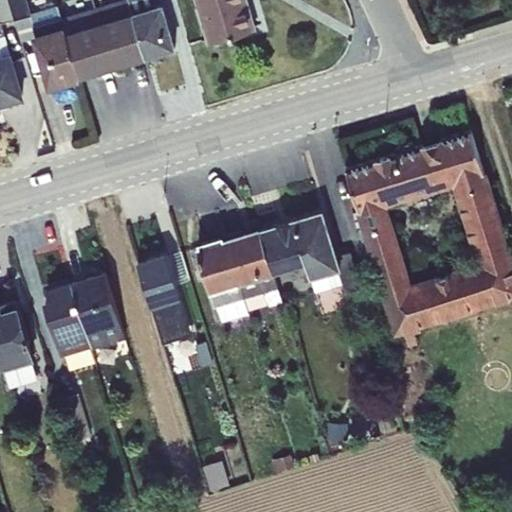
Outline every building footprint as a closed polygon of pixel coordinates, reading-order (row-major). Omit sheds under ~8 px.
[(15,19),(9,0),(0,0),(0,22),(15,19)] [(9,0),(15,19),(31,14),(30,11),(26,0),(9,0)] [(132,10),(129,0),(123,0),(96,8),(113,68),(147,58),(132,10)] [(129,0),(132,10),(153,4),(152,0),(129,0)] [(196,0),(208,40),(256,27),(248,0),(196,0)] [(153,4),(132,10),(147,58),(176,49),(162,1),(153,4)] [(80,77),(67,17),(63,4),(58,6),(57,2),(30,11),(31,14),(15,19),(21,41),(33,37),(32,33),(34,32),(32,25),(62,17),(64,24),(80,77)] [(113,68),(96,8),(67,17),(80,77),(113,68)] [(32,25),(34,32),(64,24),(62,17),(32,25)] [(64,24),(34,32),(32,33),(33,37),(47,87),(80,77),(64,24)] [(0,54),(0,103),(25,96),(11,51),(0,54)] [(359,213),(389,204),(453,184),(486,174),(471,128),(417,144),(411,140),(398,144),(396,150),(346,166),(359,213)] [(389,204),(359,213),(395,333),(511,295),(511,256),(486,174),(453,184),(477,260),(411,280),(389,204)] [(322,208),(260,226),(273,270),(274,270),(306,260),(311,274),(340,265),(337,254),(322,208)] [(273,270),(260,226),(226,237),(239,281),(240,280),(273,270)] [(239,281),(226,237),(224,237),(222,234),(199,241),(200,243),(196,245),(210,289),(239,281)] [(182,249),(168,250),(178,282),(191,278),(182,249)] [(340,265),(311,274),(316,291),(343,282),(349,300),(365,295),(351,249),(337,254),(340,265)] [(168,250),(138,259),(151,305),(182,295),(178,282),(168,250)] [(106,270),(72,280),(92,345),(125,335),(106,270)] [(240,280),(244,295),(265,289),(269,304),(283,300),(274,270),(273,270),(240,280)] [(92,345),(72,280),(72,279),(48,286),(50,296),(44,298),(61,354),(92,345)] [(239,281),(210,289),(219,320),(249,311),(244,295),(240,280),(239,281)] [(192,333),(182,295),(151,305),(163,342),(192,333)] [(16,296),(0,301),(0,356),(4,365),(32,356),(35,355),(16,296)] [(32,356),(4,365),(9,380),(37,371),(32,356)] [(79,392),(62,397),(74,439),(92,434),(79,392)] [(378,416),(365,420),(371,438),(383,435),(378,416)] [(348,421),(328,420),(328,438),(348,439),(348,421)] [(309,453),(311,460),(320,457),(319,450),(309,453)] [(275,457),(279,470),(296,465),(291,451),(275,457)] [(223,458),(203,464),(210,488),(230,481),(223,458)]
